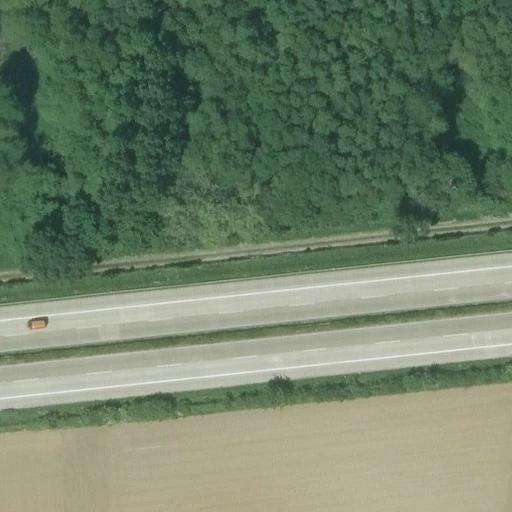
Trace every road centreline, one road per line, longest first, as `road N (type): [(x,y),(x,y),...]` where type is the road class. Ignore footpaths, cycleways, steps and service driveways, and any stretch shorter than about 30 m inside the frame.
road 1 (track): [(0,280),(511,223)]
road 2 (motorway): [(0,386),(511,331)]
road 3 (motorway): [(511,285),(0,339)]
